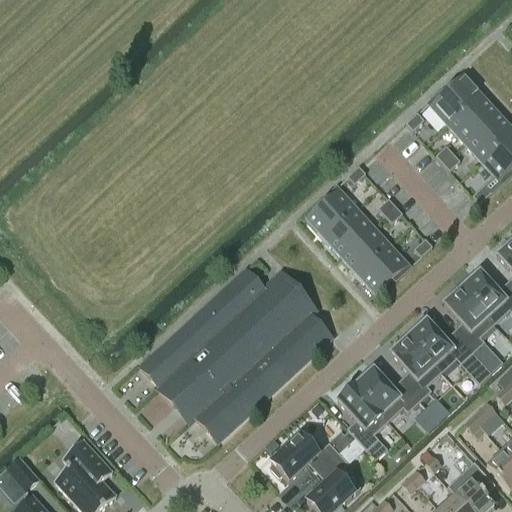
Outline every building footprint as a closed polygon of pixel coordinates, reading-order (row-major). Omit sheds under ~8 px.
[(427,109),(447,131),(479,101),(462,82),(443,100),(440,97),(427,109)] [(447,131),(464,149),(496,119),(479,101),(447,131)] [(405,129),(412,137),(423,126),(416,119),(405,129)] [(464,149),(481,168),(511,139),(511,136),(496,119),(464,149)] [(494,182),(483,192),(489,199),(500,189),(511,178),(511,176),(511,175),(511,173),(511,139),(481,168),(494,182)] [(435,162),(442,169),(452,160),(445,152),(435,162)] [(452,160),(442,169),(448,177),(459,167),(452,160)] [(364,180),(357,173),(346,183),(353,190),(364,180)] [(471,202),(476,207),(478,210),(489,199),(483,192),(471,202)] [(306,225),(323,244),(355,215),(335,193),(322,205),(325,208),(306,225)] [(377,215),(384,222),(394,213),(387,205),(377,215)] [(394,213),(384,222),(391,230),(401,220),(394,213)] [(323,244),(340,263),(372,233),(355,215),(323,244)] [(340,263),(357,281),(389,252),(372,233),(340,263)] [(431,253),(424,245),(413,256),(420,263),(431,253)] [(511,278),(511,284),(506,290),(511,296),(511,246),(496,261),(511,278)] [(389,252),(357,281),(374,300),(393,282),(396,285),(409,273),(389,252)] [(314,317),(313,316),(279,279),(262,295),(245,276),(140,372),(157,392),(156,393),(173,411),(181,404),(196,420),(194,422),(217,448),(330,344),(310,321),(314,317)] [(462,292),(460,294),(494,330),(509,316),(511,319),(511,296),(506,290),(497,298),(478,278),(472,283),(469,280),(460,289),(462,292)] [(462,331),(453,339),(472,359),(484,348),(479,343),(494,330),(460,294),(459,296),(456,293),(446,302),(449,305),(443,310),(462,331)] [(409,341),(408,342),(441,379),(456,365),(460,370),(478,390),(490,379),(472,359),(453,339),(444,347),(425,326),(419,332),(416,329),(406,338),(409,341)] [(408,380),(400,387),(419,408),(430,397),(426,392),(441,379),(408,342),(389,359),(408,380)] [(484,348),(472,359),(491,379),(502,368),(484,348)] [(511,373),(497,387),(503,394),(510,387),(511,388),(511,373)] [(356,390),(355,391),(388,427),(402,414),(407,419),(419,408),(400,387),(391,396),(372,375),(366,381),(363,378),(353,387),(356,390)] [(503,394),(511,403),(511,402),(511,388),(510,387),(503,394)] [(388,427),(355,391),(336,408),(356,429),(347,436),(348,437),(354,444),(366,456),(377,445),(373,441),(388,427)] [(511,403),(503,394),(496,400),(504,409),(511,403)] [(471,423),(479,432),(487,425),(478,416),(471,423)] [(479,432),(471,423),(464,429),(472,439),(479,432)] [(309,469),(318,478),(338,460),(329,449),(323,454),(306,435),(270,468),(273,471),(270,473),(278,483),(281,480),(288,488),(309,469)] [(341,437),(328,449),(338,460),(355,444),(348,437),(344,440),(341,437)] [(110,479),(111,478),(82,446),(62,464),(69,472),(53,487),(76,511),(104,511),(115,502),(101,487),(110,479)] [(511,447),(502,457),(511,467),(511,447)] [(511,493),(511,467),(502,457),(486,472),(509,497),(511,493)] [(338,460),(318,478),(326,488),(306,507),(310,511),(339,511),(360,493),(343,475),(348,470),(338,460)] [(433,477),(440,470),(432,461),(425,468),(433,477)] [(6,477),(24,497),(38,486),(19,465),(6,477)] [(416,476),(409,483),(417,492),(424,485),(416,476)] [(417,492),(409,483),(401,489),(410,498),(417,492)] [(454,500),(464,511),(492,511),(494,511),(471,485),(454,500)] [(464,511),(454,500),(441,511),(464,511)] [(41,511),(34,503),(24,511),(41,511)]
